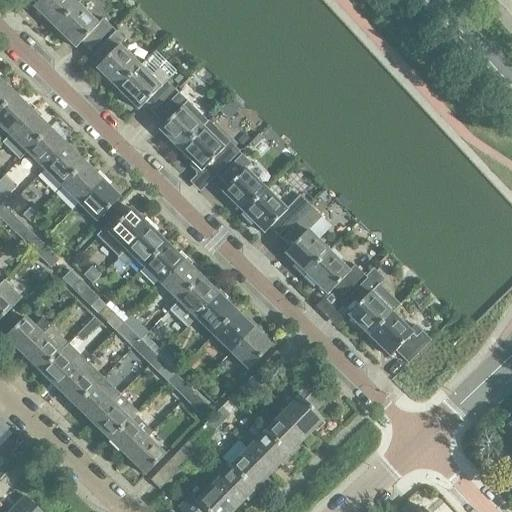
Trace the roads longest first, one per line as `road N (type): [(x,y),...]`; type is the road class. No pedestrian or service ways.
road 1 (residential): [(421,446),(0,32)]
road 2 (residential): [(129,511),(0,385)]
road 3 (residential): [(421,446),(511,358)]
road 4 (tertiary): [(511,92),(426,0)]
